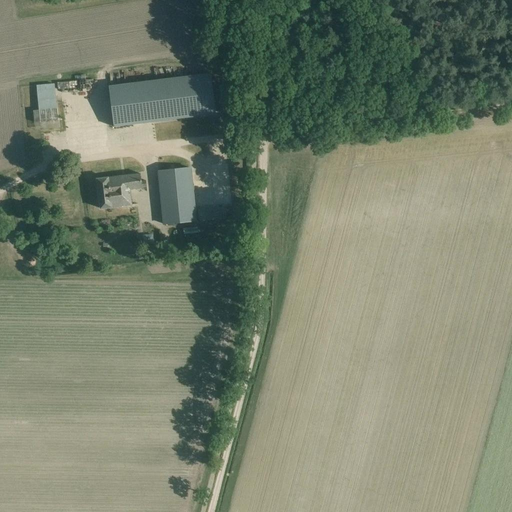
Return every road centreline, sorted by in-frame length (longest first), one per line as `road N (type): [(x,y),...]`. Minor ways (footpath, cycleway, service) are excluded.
road 1 (track): [(211,511),(258,325),(261,134)]
road 2 (track): [(0,195),(67,157),(261,134)]
road 3 (track): [(511,106),(261,134)]
road 4 (track): [(261,134),(262,0)]
